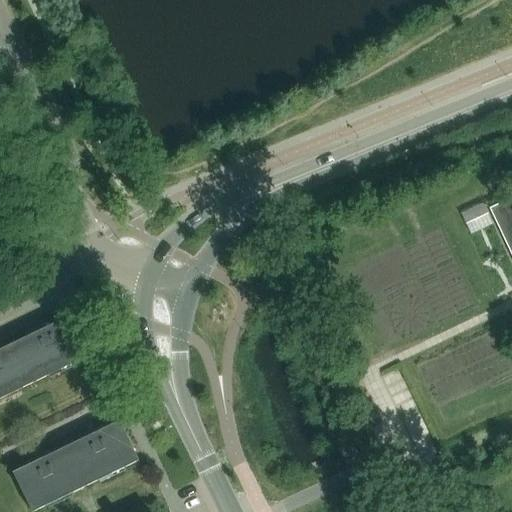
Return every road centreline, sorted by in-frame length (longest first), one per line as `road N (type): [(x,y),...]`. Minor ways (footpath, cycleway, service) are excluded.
road 1 (tertiary): [(511,84),(204,210),(176,231),(148,275)]
road 2 (tertiary): [(190,289),(225,232),(272,197),(511,100)]
road 3 (tertiary): [(97,247),(0,39)]
road 4 (tertiary): [(148,275),(146,350),(189,429)]
road 5 (tertiary): [(189,429),(180,334),(190,289)]
